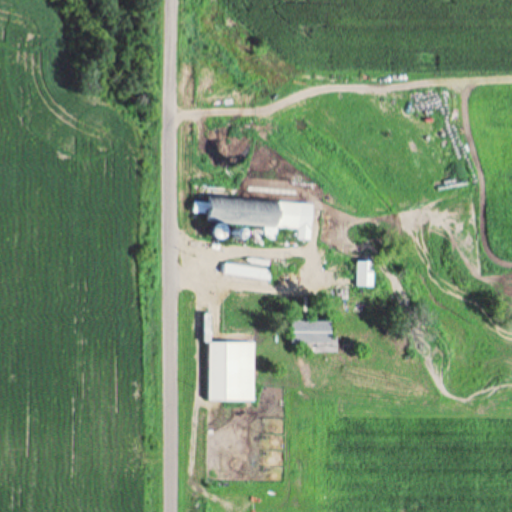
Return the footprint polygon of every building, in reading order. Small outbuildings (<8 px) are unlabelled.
[(186,136),(186,181),(204,181),(204,136),(186,136)] [(313,203),(209,198),(209,203),(194,203),(194,214),(208,215),(206,237),(244,239),(245,227),(275,229),(274,242),(311,244),(313,203)] [(356,287),(373,287),(373,261),(356,261),(356,287)] [(344,330),(362,330),(362,296),(353,296),(353,303),(333,303),(333,323),(344,323),(344,330)] [(331,344),(331,321),(291,321),(291,344),(331,344)] [(208,401),(239,401),(239,342),(208,343),(208,401)]
